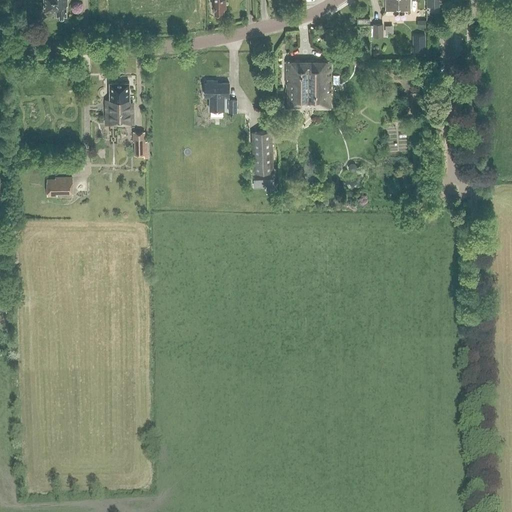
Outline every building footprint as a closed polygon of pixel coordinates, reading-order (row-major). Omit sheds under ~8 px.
[(57,11),(57,4),(56,4),(55,0),(43,0),(44,11),(57,11)] [(55,0),(56,4),(57,4),(57,11),(57,15),(67,15),(67,5),(68,5),(67,0),(55,0)] [(212,0),(212,6),(215,6),(215,14),(224,14),(224,9),(225,9),(225,0),(212,0)] [(410,11),(410,0),(385,0),(385,11),(410,11)] [(372,37),(382,37),(382,24),(372,24),(372,37)] [(412,35),(413,52),(425,51),(425,35),(412,35)] [(330,108),(330,61),(286,61),(286,108),(330,108)] [(204,83),(204,96),(210,96),(210,111),(224,111),(224,96),(229,97),(229,83),(217,83),(213,83),(213,80),(206,80),(206,83),(204,83)] [(129,102),(129,82),(110,83),(110,99),(107,99),(107,102),(105,102),(105,123),(133,123),(132,102),(129,102)] [(427,91),(413,92),(413,110),(427,110),(427,91)] [(228,113),(236,113),(236,100),(228,100),(228,113)] [(134,142),(134,155),(144,155),(144,159),(148,159),(147,142),(145,142),(145,131),(132,132),(133,142),(134,142)] [(251,132),(253,173),(273,173),(271,131),(251,132)] [(47,182),(48,197),(56,197),(56,193),(72,192),(72,178),(56,178),(56,182),(47,182)]
